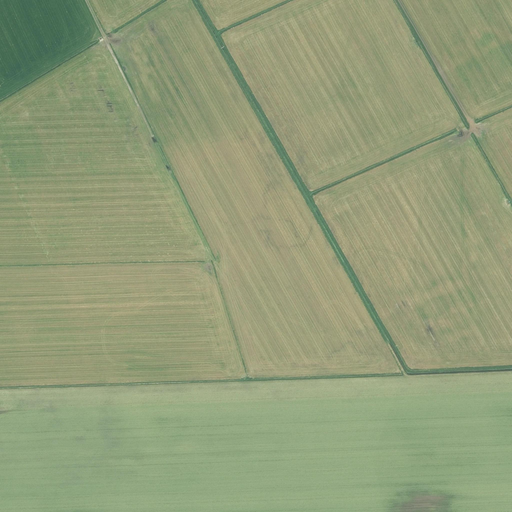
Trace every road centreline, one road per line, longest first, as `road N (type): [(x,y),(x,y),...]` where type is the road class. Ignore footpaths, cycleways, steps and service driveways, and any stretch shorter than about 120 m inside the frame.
road 1 (track): [(82,0),(183,198)]
road 2 (track): [(399,0),(479,137)]
